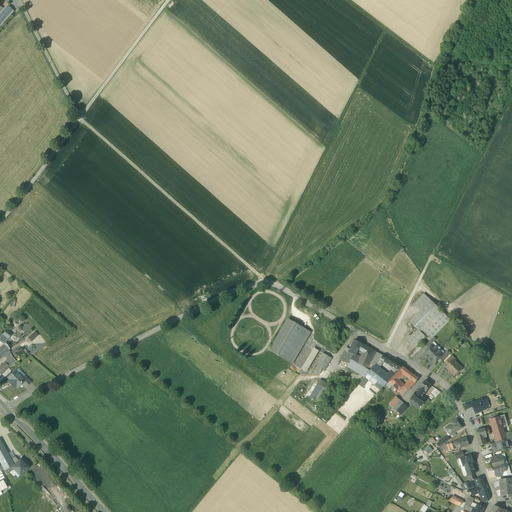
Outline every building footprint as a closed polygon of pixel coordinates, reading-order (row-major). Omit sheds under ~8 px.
[(0,12),(0,27),(14,12),(6,5),(3,9),(0,12)] [(424,295),(413,305),(420,311),(430,301),(424,295)] [(420,311),(409,322),(418,330),(407,341),(415,348),(425,337),(429,341),(450,320),(430,301),(420,311)] [(310,333),(287,320),(269,351),(291,364),(310,333)] [(11,334),(6,330),(2,334),(8,338),(11,334)] [(38,337),(33,333),(27,339),(32,343),(38,337)] [(2,334),(0,337),(0,342),(3,345),(8,338),(2,334)] [(433,338),(425,346),(428,348),(436,340),(433,338)] [(362,345),(354,341),(349,350),(348,353),(353,355),(355,352),(356,353),(359,348),(360,349),(362,345)] [(375,352),(362,345),(360,349),(364,351),(360,359),(360,362),(359,365),(367,370),(375,352)] [(432,345),(423,354),(428,359),(437,350),(432,345)] [(319,352),(313,348),(302,368),(306,371),(319,352)] [(345,348),(340,360),(344,362),(348,353),(349,350),(345,348)] [(437,350),(428,359),(433,364),(442,355),(437,350)] [(447,351),(439,359),(442,361),(449,354),(447,351)] [(331,358),(323,353),(315,366),(322,370),(324,372),(331,358)] [(353,355),(348,353),(344,362),(348,364),(350,360),(353,355)] [(9,354),(5,358),(7,360),(4,362),(9,367),(15,362),(10,355),(9,354)] [(360,359),(353,355),(350,360),(359,365),(360,362),(360,359)] [(383,356),(374,367),(378,370),(383,362),(390,365),(392,361),(383,356)] [(451,356),(445,362),(448,366),(453,361),(454,361),(455,360),(451,356)] [(359,365),(350,360),(348,364),(346,367),(364,377),(368,370),(367,370),(359,365)] [(403,367),(392,361),(390,365),(389,366),(393,369),(399,372),(403,367)] [(448,366),(446,368),(453,376),(456,374),(457,374),(459,372),(459,370),(457,368),(458,366),(454,361),(453,361),(448,366)] [(4,362),(0,366),(0,373),(2,375),(9,367),(4,362)] [(322,370),(315,366),(312,371),(319,375),(322,370)] [(378,370),(374,367),(365,377),(372,383),(381,373),(378,370)] [(408,372),(403,367),(399,372),(394,377),(398,379),(402,374),(405,376),(408,372)] [(399,372),(393,369),(385,376),(388,378),(389,377),(392,379),(394,377),(399,372)] [(21,378),(14,371),(7,378),(9,379),(7,381),(14,387),(15,387),(16,387),(20,383),(23,380),(21,378)] [(418,379),(408,372),(405,376),(410,380),(404,386),(407,390),(414,383),(418,379)] [(385,376),(381,373),(372,383),(380,390),(388,382),(392,379),(389,377),(388,378),(385,376)] [(29,382),(23,376),(21,378),(23,380),(20,383),(24,387),(29,382)] [(398,379),(394,377),(392,379),(388,382),(401,396),(407,390),(404,386),(398,379)] [(329,385),(320,380),(310,397),(318,402),(329,385)] [(431,385),(424,381),(420,387),(426,392),(431,385)] [(419,387),(416,392),(415,392),(410,399),(420,406),(426,399),(423,396),(426,392),(420,387),(419,387)] [(440,393),(434,388),(431,393),(436,398),(440,393)] [(396,397),(389,404),(393,409),(400,401),(396,397)] [(467,410),(473,407),(471,404),(473,403),(472,400),(464,403),(467,410)] [(475,414),(486,409),(482,400),(473,403),(471,404),(473,407),(475,414)] [(400,401),(393,409),(396,411),(403,403),(400,401)] [(403,403),(396,411),(401,416),(408,408),(403,403)] [(508,427),(504,415),(499,417),(502,428),(508,427)] [(499,417),(490,419),(497,442),(506,440),(504,434),(502,428),(499,417)] [(462,428),(456,420),(451,424),(451,425),(445,429),(447,432),(449,431),(451,435),(462,428)] [(485,429),(475,431),(475,432),(477,439),(478,442),(484,441),(483,437),(487,436),(486,435),(485,429)] [(447,437),(437,443),(439,446),(449,440),(447,437)] [(466,438),(458,440),(458,441),(460,448),(468,445),(466,438)] [(11,459),(0,439),(0,462),(4,471),(14,466),(11,459)] [(497,442),(495,443),(491,444),(492,450),(497,448),(508,445),(510,445),(509,442),(507,442),(506,440),(497,442)] [(458,448),(460,448),(458,441),(446,445),(448,452),(450,451),(458,448)] [(470,455),(460,459),(463,466),(464,466),(472,463),(473,463),(470,455)] [(15,457),(11,459),(14,466),(19,461),(15,457)] [(491,460),(491,461),(493,467),(504,464),(502,458),(498,459),(491,460)] [(14,466),(12,468),(14,469),(20,476),(27,468),(20,460),(19,461),(14,466)] [(472,463),(464,466),(468,476),(473,474),(475,473),(472,463)] [(504,464),(493,467),(495,474),(502,472),(506,471),(504,464)] [(4,471),(6,474),(14,469),(12,468),(14,466),(4,471)] [(463,484),(461,485),(461,486),(464,490),(469,489),(472,488),(468,482),(463,484)] [(511,484),(500,486),(501,496),(507,495),(511,494),(511,484)] [(477,486),(472,488),(469,489),(472,496),(478,493),(481,492),(482,493),(486,491),(484,485),(478,487),(477,486)] [(486,491),(482,493),(481,492),(478,493),(479,495),(478,496),(477,498),(486,503),(488,497),(486,491)] [(400,492),(396,499),(401,502),(403,499),(402,498),(404,494),(400,492)] [(463,502),(452,496),(449,502),(458,506),(459,507),(463,502)] [(478,501),(470,497),(464,509),(469,511),(470,511),(472,508),(473,509),(475,506),(476,506),(478,501)]
